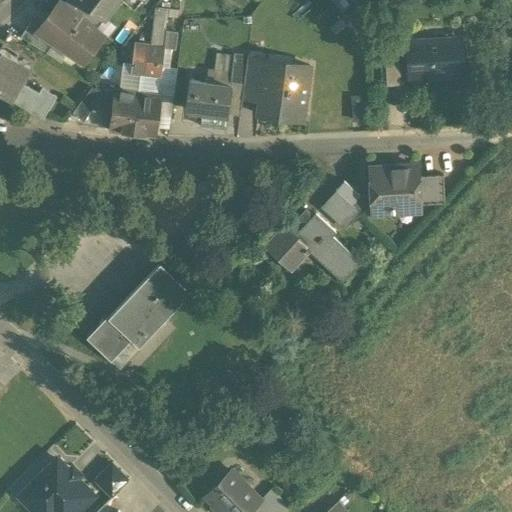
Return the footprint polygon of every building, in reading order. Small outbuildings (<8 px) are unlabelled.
[(103,18),(79,0),(65,0),(62,4),(62,5),(94,30),(94,29),(103,18)] [(79,0),(103,18),(116,0),(79,0)] [(94,30),(62,5),(62,4),(59,1),(37,29),(35,32),(52,43),(81,62),(103,36),(94,29),(94,30)] [(165,8),(154,7),(149,47),(160,48),(165,8)] [(37,29),(29,23),(20,37),(45,53),(52,43),(35,32),(37,29)] [(459,39),(405,42),(407,78),(461,75),(459,39)] [(140,73),(143,74),(147,47),(133,45),(130,72),(140,73)] [(143,74),(156,75),(158,61),(164,62),(165,56),(159,56),(160,48),(149,47),(147,47),(143,74)] [(38,94),(20,83),(29,68),(0,50),(0,96),(9,101),(9,100),(27,111),(38,94)] [(398,52),(384,53),(385,85),(399,84),(398,52)] [(243,83),(246,58),(233,56),(230,82),(231,82),(243,84),(243,83)] [(265,59),(246,57),(246,58),(243,83),(261,85),(265,59)] [(290,69),(266,66),(266,60),(265,59),(261,85),(257,114),(301,120),(308,65),(291,63),(290,69)] [(140,73),(137,93),(160,96),(157,121),(169,123),(175,77),(156,75),(143,74),(140,73)] [(230,86),(188,80),(184,109),(201,112),(201,110),(227,113),(230,86)] [(243,84),(231,82),(230,86),(227,113),(239,115),(243,84)] [(90,88),(71,113),(82,122),(91,110),(97,111),(100,91),(90,88)] [(38,94),(27,111),(42,120),(55,97),(41,89),(38,94)] [(136,93),(105,89),(102,115),(110,116),(108,130),(130,133),(136,93)] [(137,93),(136,93),(130,133),(155,136),(157,121),(160,96),(137,93)] [(363,96),(351,97),(352,121),(364,120),(363,96)] [(416,166),(369,168),(372,213),(393,212),(393,206),(415,204),(415,211),(418,210),(418,205),(416,176),(416,166)] [(442,174),(416,176),(418,205),(444,203),(442,174)] [(359,195),(343,181),(334,190),(336,191),(350,204),(359,195)] [(350,204),(336,191),(323,205),(346,226),(359,212),(350,204)] [(314,213),(313,212),(293,234),(284,226),(265,246),(289,268),(304,251),(305,252),(308,250),(342,282),(360,263),(359,262),(331,236),(335,232),(315,213),(314,213)] [(190,292),(159,263),(108,317),(106,315),(86,337),(110,361),(130,340),(138,347),(190,292)] [(0,387),(19,367),(0,349),(0,387)] [(77,511),(93,496),(56,460),(19,497),(34,511),(36,511),(42,506),(47,511),(77,511)] [(111,464),(94,481),(111,498),(128,481),(111,464)] [(248,511),(260,500),(231,471),(205,497),(220,511),(248,511)]
